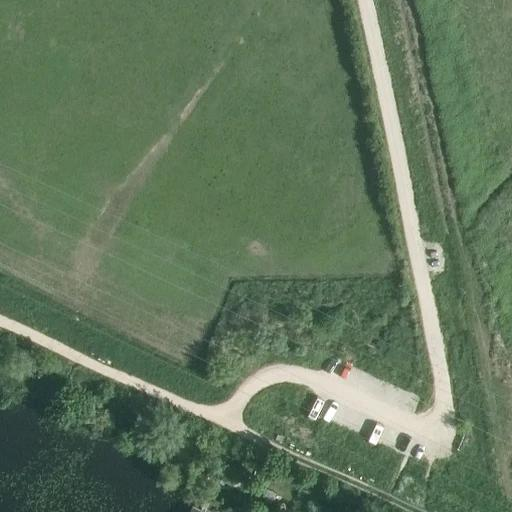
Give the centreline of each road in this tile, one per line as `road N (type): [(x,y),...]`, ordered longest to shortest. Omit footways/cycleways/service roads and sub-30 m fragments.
road 1 (track): [(365,0),(448,415),(436,440),(286,365),(253,379),(221,422)]
road 2 (track): [(0,324),(221,422)]
road 3 (track): [(221,422),(417,511)]
